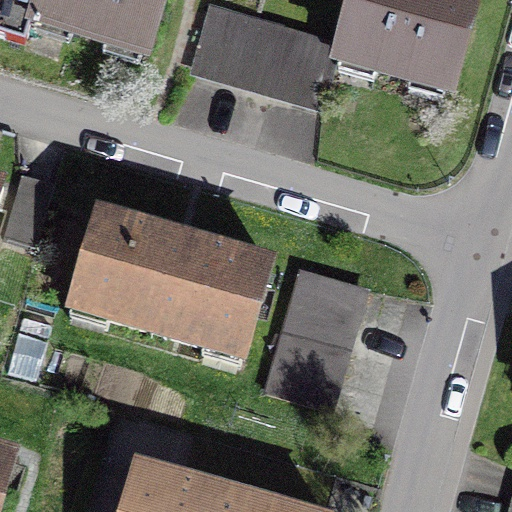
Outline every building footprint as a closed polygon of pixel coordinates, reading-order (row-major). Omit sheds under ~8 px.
[(168,0),(36,0),(27,35),(147,71),(168,0)] [(488,0),(355,0),(341,49),(338,59),(460,95),(488,0)] [(220,80),(236,21),(207,13),(191,73),(220,80)] [(245,87),(261,27),(236,21),(220,80),(245,87)] [(270,94),(286,34),(261,27),(245,87),(270,94)] [(297,101),(313,41),(286,34),(270,94),(297,101)] [(338,59),(341,49),(313,41),(297,101),(325,108),(338,59)] [(54,194),(22,185),(5,242),(37,252),(54,194)] [(97,221),(72,310),(246,358),(271,270),(97,221)] [(359,291),(303,274),(266,395),(322,412),(359,291)] [(287,511),(132,470),(120,511),(287,511)]
